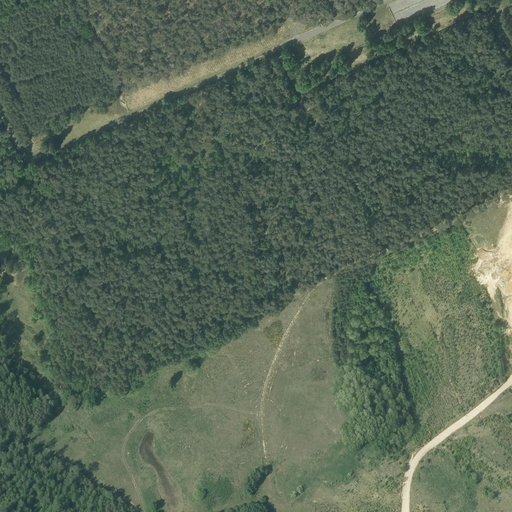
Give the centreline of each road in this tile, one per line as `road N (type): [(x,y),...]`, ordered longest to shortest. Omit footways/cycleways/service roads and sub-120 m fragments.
road 1 (track): [(387,0),(26,165),(0,107)]
road 2 (track): [(225,511),(272,495),(260,416),(200,404),(152,411),(124,443),(141,511)]
road 3 (track): [(135,511),(64,458),(0,424)]
road 4 (track): [(327,277),(281,343),(260,416)]
